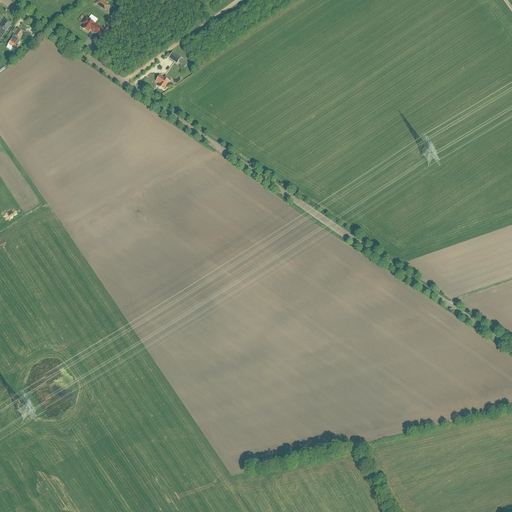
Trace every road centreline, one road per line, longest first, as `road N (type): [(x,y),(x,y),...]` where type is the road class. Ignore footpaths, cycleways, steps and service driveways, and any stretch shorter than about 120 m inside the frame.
road 1 (tertiary): [(511,348),(2,0)]
road 2 (track): [(239,0),(121,81)]
